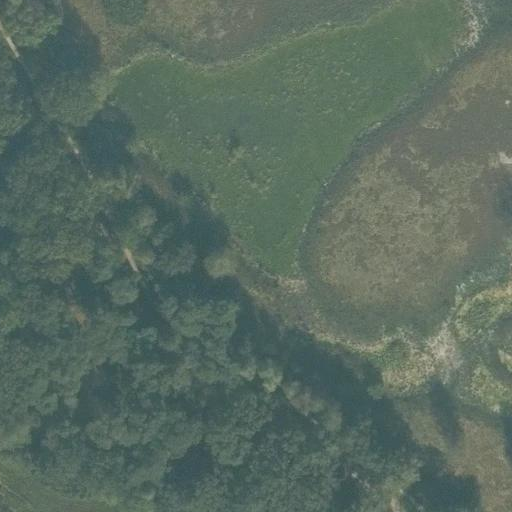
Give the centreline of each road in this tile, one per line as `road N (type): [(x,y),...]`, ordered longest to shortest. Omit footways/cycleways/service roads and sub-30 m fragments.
road 1 (track): [(226,385),(189,366),(156,334),(0,56)]
road 2 (track): [(399,511),(298,423),(226,385)]
